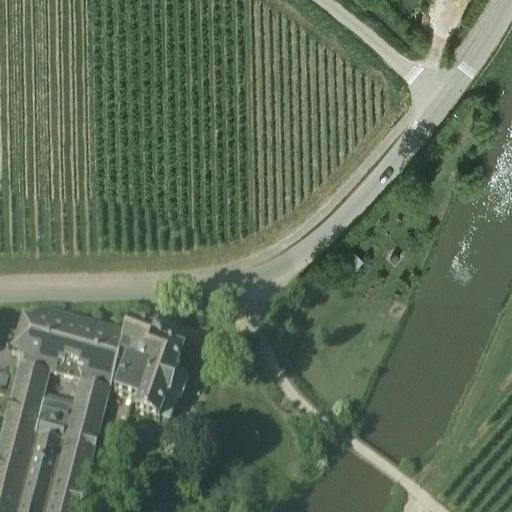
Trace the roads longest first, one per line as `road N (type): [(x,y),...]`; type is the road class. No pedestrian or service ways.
road 1 (unclassified): [(0,299),(175,297),(263,279),(347,216),(444,102)]
road 2 (track): [(434,511),(286,394),(234,289)]
road 3 (unclassified): [(444,102),(316,0)]
road 4 (unclassified): [(444,102),(507,0)]
